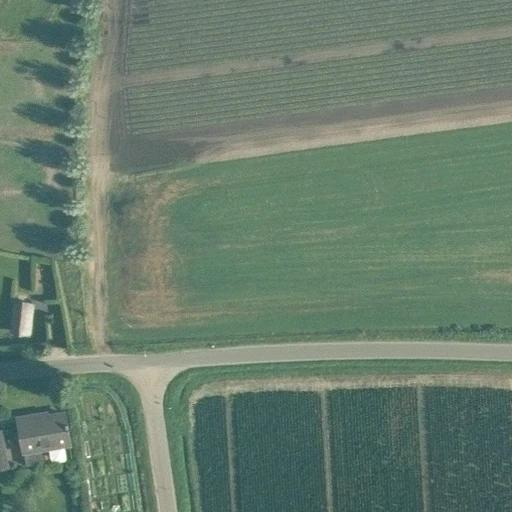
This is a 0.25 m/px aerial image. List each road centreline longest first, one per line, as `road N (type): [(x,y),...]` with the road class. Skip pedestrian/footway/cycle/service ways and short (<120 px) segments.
road 1 (unclassified): [(145,361),(363,349),(511,352)]
road 2 (unclassified): [(168,511),(145,361)]
road 3 (unclassified): [(0,370),(145,361)]
